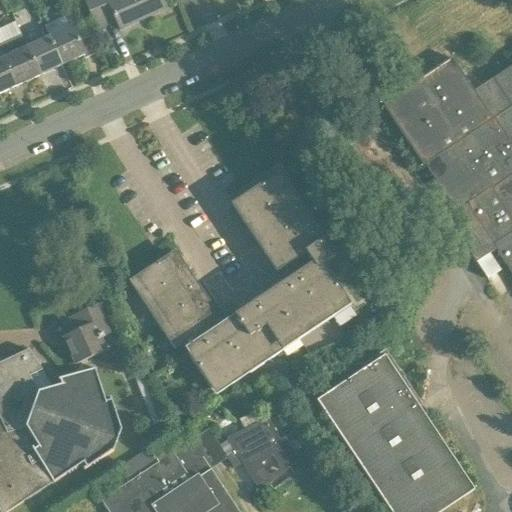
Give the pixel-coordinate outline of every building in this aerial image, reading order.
[(160,0),(109,0),(107,1),(107,0),(81,0),(82,1),(95,30),(114,21),(119,32),(166,11),(160,0)] [(48,38),(61,67),(84,57),(71,28),(49,38),(48,38)] [(39,77),(26,48),(21,37),(0,46),(0,51),(16,87),(39,77)] [(39,77),(61,67),(48,38),(26,48),(39,77)] [(0,94),(16,87),(0,51),(0,94)] [(319,244),(275,177),(237,202),(283,270),(294,263),(304,278),(213,338),(207,329),(216,324),(170,255),(129,283),(174,351),(180,347),(214,398),(349,308),(322,266),(335,257),(324,241),(319,244)] [(125,287),(114,293),(121,304),(131,297),(125,287)] [(384,300),(374,307),(381,318),(391,311),(384,300)] [(115,334),(110,323),(102,304),(77,316),(77,317),(78,316),(84,329),(63,339),(75,366),(107,352),(102,340),(115,334)] [(321,387),(394,511),(443,511),(478,492),(391,345),(321,387)] [(0,511),(10,511),(83,465),(87,470),(112,452),(120,433),(111,403),(106,404),(96,370),(58,382),(58,383),(59,383),(61,387),(52,390),(28,351),(2,364),(1,362),(0,362),(0,361),(0,511)] [(152,398),(143,402),(153,428),(162,424),(152,398)] [(188,401),(176,398),(172,413),(184,416),(188,401)] [(266,420),(264,421),(259,413),(240,422),(244,431),(229,439),(227,441),(227,442),(228,442),(234,452),(241,464),(242,463),(243,463),(243,464),(251,459),(254,463),(254,464),(253,465),(252,467),(251,469),(251,470),(251,472),(252,475),(253,477),(254,480),(255,482),(257,485),(258,487),(259,488),(260,488),(261,489),(263,489),(264,488),(270,483),(271,483),(271,482),(261,466),(273,456),(282,469),(273,475),(273,477),(296,462),(296,461),(296,460),(283,440),(280,441),(270,422),(269,420),(267,420),(266,420)] [(172,454),(167,447),(152,457),(158,464),(101,503),(106,511),(237,511),(191,441),(172,454)] [(226,457),(234,452),(228,442),(227,442),(219,447),(226,457)]
